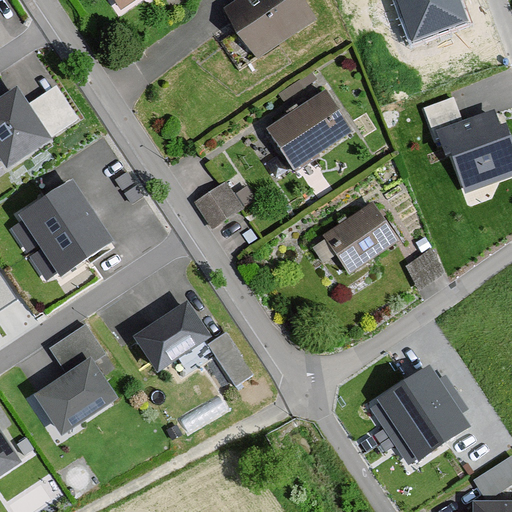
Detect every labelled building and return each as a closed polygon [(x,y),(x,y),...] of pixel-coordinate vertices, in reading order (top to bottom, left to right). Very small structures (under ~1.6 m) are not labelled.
[(112,0),(120,10),(134,0),(112,0)] [(248,0),(227,14),(258,62),(319,24),(303,0),(248,0)] [(459,0),(397,0),(412,41),(467,21),(459,0)] [(13,87),(0,95),(0,162),(4,168),(48,138),(13,87)] [(327,94),(269,132),(296,173),(354,136),(327,94)] [(511,138),(501,108),(436,132),(445,157),(450,155),(464,193),(511,176),(511,138)] [(68,180),(16,215),(59,278),(111,243),(68,180)] [(225,182),(194,203),(211,230),(243,209),(225,182)] [(374,205),(324,239),(350,278),(400,244),(374,205)] [(440,267),(430,249),(408,260),(417,278),(440,267)] [(187,303),(131,339),(155,374),(210,339),(187,303)] [(209,339),(238,380),(256,368),(227,327),(209,339)] [(94,355),(37,392),(65,434),(121,396),(94,355)] [(467,431),(429,374),(381,406),(420,463),(467,431)] [(0,423),(0,476),(24,460),(0,423)] [(511,485),(511,456),(473,481),(486,502),(511,485)] [(511,511),(511,502),(472,502),(472,511),(511,511)]
